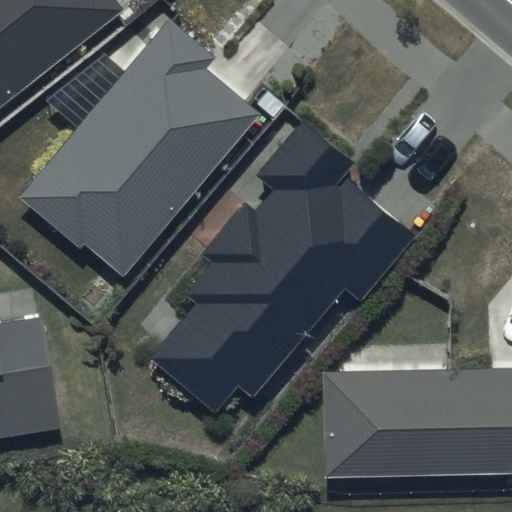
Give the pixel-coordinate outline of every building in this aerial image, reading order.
[(0,0),(0,107),(124,10),(115,0),(0,0)] [(216,58),(168,19),(19,198),(121,282),(260,114),(206,69),(216,58)] [(193,304),(149,357),(214,412),(236,387),(252,400),(343,290),(360,304),(417,236),(344,175),(353,164),(304,122),(258,177),(273,190),(254,212),(245,204),(204,253),(216,264),(187,299),(193,304)] [(0,435),(58,426),(39,316),(0,322),(0,435)] [(511,368),(321,372),(323,477),(511,472),(511,368)]
